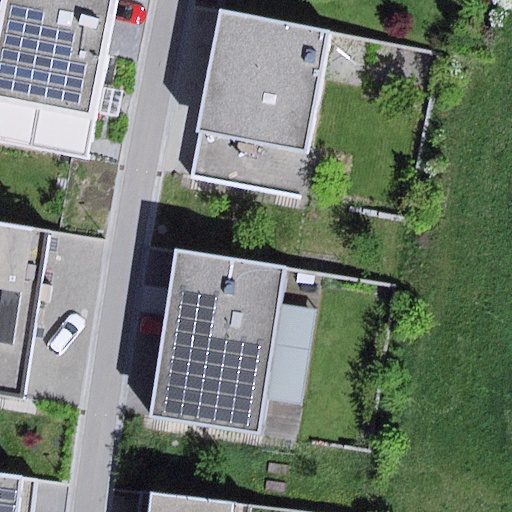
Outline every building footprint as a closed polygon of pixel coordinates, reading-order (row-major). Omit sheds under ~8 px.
[(117,0),(3,0),(0,18),(0,139),(89,155),(117,0)] [(330,32),(223,12),(192,177),(299,197),(330,32)] [(0,391),(26,396),(51,231),(0,223),(0,391)] [(286,267),(176,253),(154,419),(264,433),(286,267)] [(0,511),(37,511),(42,481),(0,474),(0,511)] [(252,511),(253,508),(142,493),(138,511),(252,511)]
